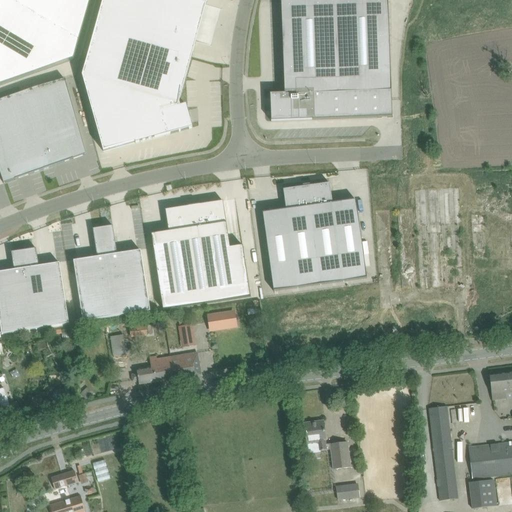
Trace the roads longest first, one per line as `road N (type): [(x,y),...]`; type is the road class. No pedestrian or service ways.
road 1 (tertiary): [(0,446),(197,392),(511,350)]
road 2 (residential): [(0,226),(117,186),(243,162)]
road 3 (residential): [(247,0),(236,85),(243,162)]
road 4 (residential): [(243,162),(400,152)]
